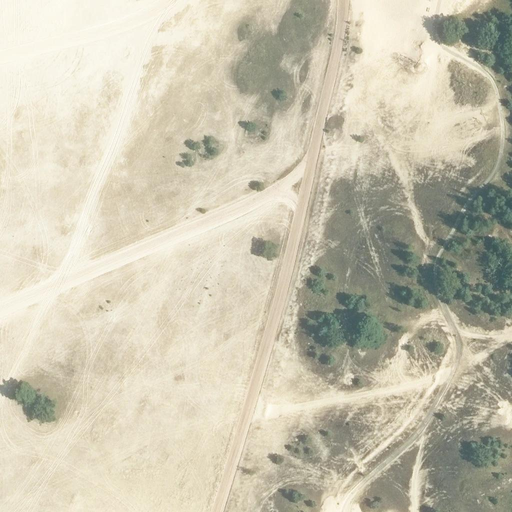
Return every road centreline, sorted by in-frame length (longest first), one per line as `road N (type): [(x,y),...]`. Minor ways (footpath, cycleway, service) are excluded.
road 1 (track): [(217,511),(296,232),(344,0)]
road 2 (track): [(348,498),(342,318),(359,213),(348,107),(328,91)]
road 3 (track): [(0,311),(284,185),(313,153)]
road 4 (track): [(453,373),(399,391),(357,394),(322,381),(269,336)]
road 5 (track): [(348,107),(396,161),(435,277)]
road 6 (track): [(168,0),(75,36),(0,48)]
road 7 (track): [(0,394),(60,284)]
